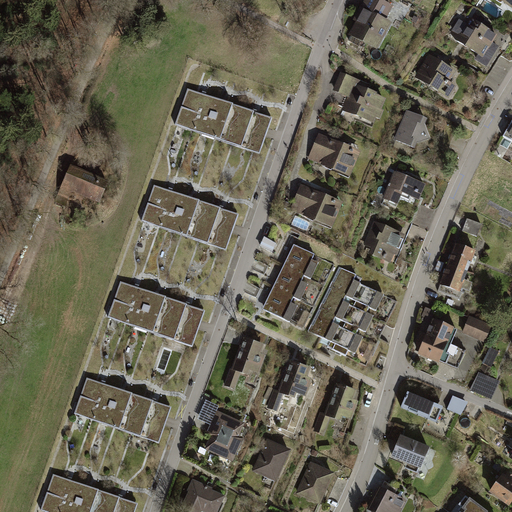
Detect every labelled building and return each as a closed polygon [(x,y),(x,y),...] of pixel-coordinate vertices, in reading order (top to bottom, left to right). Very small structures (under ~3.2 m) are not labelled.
[(397,12),(374,0),(368,0),(349,37),(381,54),(395,28),(390,25),(397,12)] [(511,0),(498,0),(511,9),(511,0)] [(500,38),(466,18),(463,23),(458,20),(450,35),(454,37),(452,41),(480,57),(477,62),(489,69),(501,48),(496,46),(500,38)] [(458,72),(430,55),(416,78),(451,100),(458,88),(451,84),(458,72)] [(362,83),(342,74),(334,93),(347,99),(342,112),(377,127),(388,101),(360,89),(362,83)] [(205,96),(189,90),(176,124),(207,136),(219,102),(205,96)] [(224,103),(219,102),(207,136),(237,146),(249,111),(224,103)] [(255,113),(249,111),(237,146),(261,154),(273,120),(255,113)] [(427,120),(407,113),(394,143),(413,151),(433,142),(427,120)] [(511,123),(495,153),(503,158),(511,142),(511,123)] [(365,156),(322,136),(311,162),(354,181),(365,156)] [(427,187),(384,169),(372,197),(398,207),(402,196),(420,203),(427,187)] [(103,207),(113,185),(77,170),(67,191),(103,207)] [(346,206),(303,186),(291,211),(334,231),(346,206)] [(170,193),(157,188),(145,222),(190,239),(202,204),(190,200),(170,193)] [(219,210),(202,204),(190,239),(207,244),(219,210)] [(222,211),(219,210),(207,244),(230,253),(243,219),(222,211)] [(483,225),(467,219),(462,232),(478,238),(483,225)] [(404,236),(373,222),(363,245),(371,249),(368,256),(391,266),(404,236)] [(262,245),(274,249),(277,240),(265,236),(262,245)] [(479,253),(455,244),(448,265),(472,274),(479,253)] [(329,290),(340,268),(299,248),(288,270),(329,290)] [(472,274),(448,265),(440,286),(464,295),(472,274)] [(318,312),(329,290),(288,270),(277,292),(318,312)] [(333,293),(359,305),(370,282),(344,270),(333,293)] [(359,305),(382,316),(393,293),(370,282),(359,305)] [(135,290),(125,287),(113,321),(148,333),(160,299),(156,297),(135,290)] [(308,334),(318,312),(277,292),(266,314),(308,334)] [(322,315),(349,327),(359,305),(333,293),(322,315)] [(186,307),(160,299),(148,333),(174,342),(186,307)] [(382,316),(359,305),(349,327),(382,343),(393,321),(382,316)] [(188,308),(186,307),(174,342),(197,350),(209,315),(188,308)] [(312,337),(338,349),(349,327),(322,315),(312,337)] [(494,328),(472,318),(465,335),(488,344),(494,328)] [(427,335),(452,346),(459,331),(434,320),(427,335)] [(382,343),(349,327),(338,349),(372,365),(382,343)] [(452,346),(427,335),(422,333),(414,353),(458,372),(466,352),(452,346)] [(268,350),(246,341),(226,390),(235,394),(242,378),(252,382),(254,377),(263,380),(270,361),(265,358),(268,350)] [(500,353),(492,349),(483,368),(491,372),(500,353)] [(315,372),(291,364),(280,394),(276,392),(269,410),(279,414),(284,399),(298,404),(300,399),(308,402),(315,383),(311,382),(315,372)] [(479,375),(472,391),(490,399),(497,382),(479,375)] [(102,383),(88,379),(76,413),(111,425),(123,390),(121,389),(102,383)] [(362,395),(338,387),(328,416),(322,415),(316,432),(326,435),(331,422),(346,427),(347,422),(357,425),(363,407),(358,405),(362,395)] [(149,399),(123,390),(111,425),(137,434),(149,399)] [(445,410),(410,395),(404,410),(439,425),(445,410)] [(468,403),(453,398),(449,411),(463,416),(468,403)] [(153,401),(149,399),(137,434),(161,442),(173,407),(153,401)] [(219,406),(206,400),(198,419),(210,425),(219,406)] [(249,427),(219,414),(209,436),(214,439),(207,453),(238,467),(249,444),(243,441),(249,427)] [(404,438),(408,429),(396,425),(395,427),(390,440),(401,444),(404,438)] [(404,438),(401,444),(395,460),(425,472),(434,451),(404,438)] [(279,485),(295,453),(269,441),(254,472),(279,485)] [(320,504),(333,472),(312,463),(298,495),(320,504)] [(70,479),(53,474),(41,508),(52,511),(79,511),(89,486),(70,479)] [(511,480),(507,477),(494,496),(511,509),(511,480)] [(199,511),(224,511),(230,500),(215,494),(216,490),(195,482),(185,506),(199,511)] [(91,487),(89,486),(79,511),(108,511),(115,495),(91,487)] [(403,511),(408,503),(381,488),(369,510),(371,511),(403,511)] [(121,497),(115,495),(108,511),(135,511),(138,503),(121,497)] [(486,511),(473,502),(466,511),(467,511),(486,511)]
